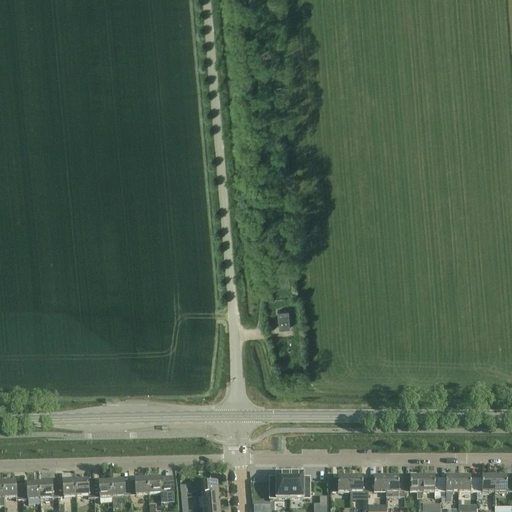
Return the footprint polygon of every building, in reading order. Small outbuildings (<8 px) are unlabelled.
[(287,262),(273,263),(275,288),(289,286),(287,262)] [(288,311),(277,312),(279,330),(290,329),(288,311)] [(304,475),(290,476),(290,501),(311,501),(311,483),(304,483),(304,475)] [(277,482),(270,483),(270,501),(290,501),(290,476),(276,476),(277,482)] [(409,479),(409,481),(404,481),(404,494),(409,494),(409,495),(416,495),(416,501),(422,501),(422,495),(422,479),(416,479),(416,476),(413,476),(411,476),(410,476),(410,479),(409,479)] [(441,481),(441,500),(445,500),(445,494),(446,494),(446,495),(458,495),(458,478),(446,479),(446,481),(441,481)] [(471,478),(458,478),(458,495),(471,495),(471,494),(477,494),(477,480),(471,480),(471,478)] [(337,479),(337,481),(331,481),(331,494),(337,494),(337,495),(349,495),(349,479),(337,479)] [(368,494),(368,481),(363,481),(363,479),(349,479),(349,495),(362,495),(362,494),(368,494)] [(373,481),(368,481),(368,494),(373,494),(373,495),(386,495),(386,479),(373,479),(373,481)] [(404,499),(404,494),(404,481),(399,481),(399,479),(386,479),(386,495),(386,499),(404,499)] [(435,479),(422,479),(422,495),(434,495),(434,500),(441,500),(441,481),(435,481),(435,479)] [(482,479),(482,480),(477,480),(477,494),(482,494),(482,495),(495,495),(495,479),(482,479)] [(507,479),(495,479),(495,495),(507,495),(507,494),(511,493),(511,480),(507,480),(507,479)] [(159,480),(147,481),(148,496),(160,496),(160,505),(166,505),(166,497),(166,494),(173,494),(173,481),(160,481),(160,480),(159,480)] [(135,498),(148,497),(147,481),(134,481),(135,484),(128,484),(129,497),(135,497),(135,498)] [(94,500),(93,486),(88,486),(88,482),(75,483),(75,498),(88,498),(88,500),(94,500)] [(21,502),(21,488),(15,488),(15,483),(2,483),(3,500),(3,507),(5,507),(4,500),(16,500),(16,502),(21,502)] [(57,499),(75,498),(75,483),(62,484),(62,486),(57,487),(57,499)] [(111,499),(112,499),(111,483),(98,484),(98,485),(93,486),(94,500),(99,499),(111,499)] [(112,499),(111,499),(112,511),(118,511),(117,499),(123,498),(129,497),(128,484),(123,484),(123,483),(111,483),(112,499)] [(200,486),(201,498),(218,496),(217,484),(200,486)] [(52,500),(52,499),(57,499),(57,487),(51,487),(51,486),(51,485),(39,486),(39,501),(52,500)] [(27,501),(39,501),(39,486),(26,486),(26,488),(21,488),(21,502),(27,501)] [(201,498),(202,510),(219,509),(218,496),(201,498)]
